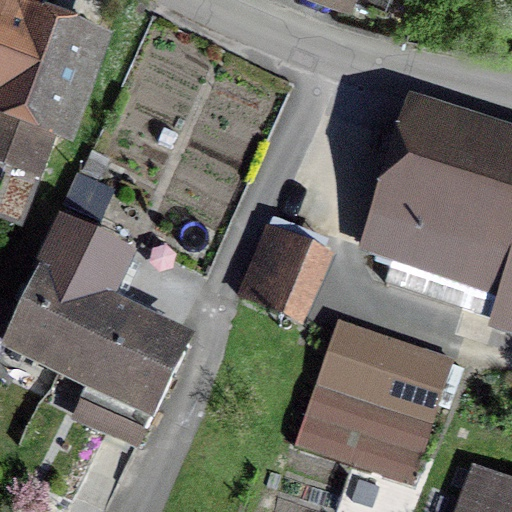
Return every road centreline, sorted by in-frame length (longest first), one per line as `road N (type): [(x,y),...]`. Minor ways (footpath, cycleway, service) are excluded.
road 1 (track): [(138,511),(332,51)]
road 2 (residential): [(209,0),(332,51),(511,94)]
